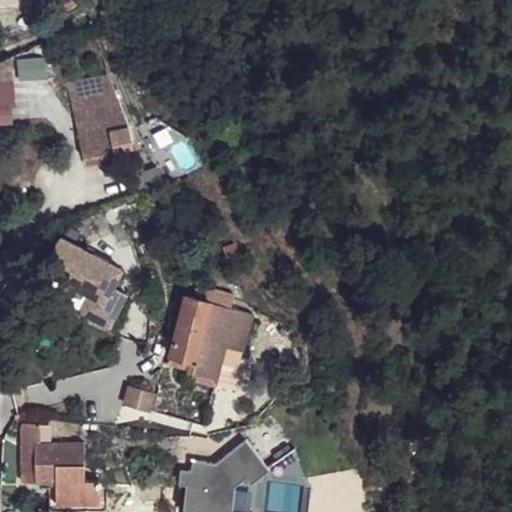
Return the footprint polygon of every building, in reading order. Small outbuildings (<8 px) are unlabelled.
[(0,123),(15,122),(12,79),(0,79),(0,123)] [(76,124),(121,112),(109,79),(68,88),(76,124)] [(110,124),(111,133),(128,128),(121,112),(76,124),(78,132),(110,124)] [(110,124),(78,132),(84,158),(115,151),(111,133),(110,124)] [(126,289),(112,282),(120,265),(59,237),(43,270),(80,287),(90,291),(82,309),(111,323),(126,289)] [(90,291),(80,287),(72,305),(82,309),(90,291)] [(215,291),(211,303),(231,308),(234,295),(215,291)] [(211,303),(185,296),(169,349),(172,350),(194,358),(203,361),(221,365),(226,344),(236,309),(231,308),(211,303)] [(258,314),(236,309),(226,344),(249,349),(258,314)] [(194,358),(172,350),(169,364),(190,371),(189,379),(198,381),(203,361),(194,358)] [(221,365),(203,361),(198,381),(209,384),(216,386),(221,365)] [(221,365),(216,386),(237,391),(242,369),(221,365)] [(151,407),(155,390),(128,384),(124,401),(151,407)] [(22,479),(36,479),(34,439),(41,438),(40,420),(23,421),(22,479)] [(84,480),(83,438),(41,438),(34,439),(36,479),(48,480),(56,480),(84,480)] [(261,511),(266,471),(270,468),(246,438),(216,462),(192,460),(191,470),(188,469),(187,484),(184,511),(187,511),(186,511),(261,511)] [(187,484),(188,469),(181,468),(179,483),(187,484)] [(48,480),(50,511),(106,511),(104,482),(99,482),(99,506),(56,505),(56,480),(48,480)] [(84,480),(56,480),(56,505),(99,506),(99,482),(84,480)]
